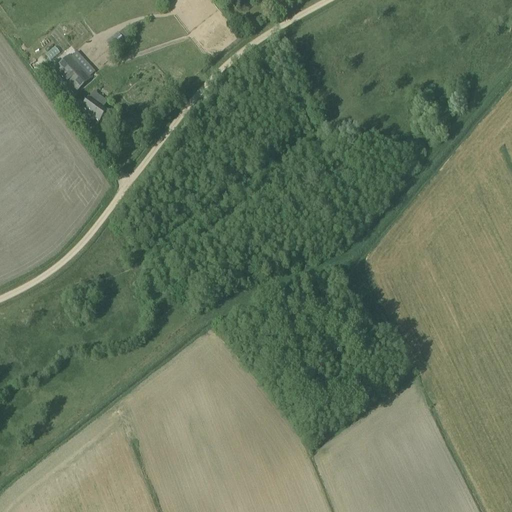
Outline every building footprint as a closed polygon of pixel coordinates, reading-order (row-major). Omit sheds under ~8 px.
[(112,53),(125,44),(117,35),(105,44),(112,53)] [(51,47),(41,52),(46,60),(55,55),(51,47)] [(59,76),(75,94),(91,80),(89,78),(85,74),(69,56),(53,71),(59,76)] [(32,59),(26,62),(33,74),(39,71),(32,59)] [(102,110),(107,103),(94,93),(84,106),(82,105),(79,109),(98,123),(106,113),(102,110)]
